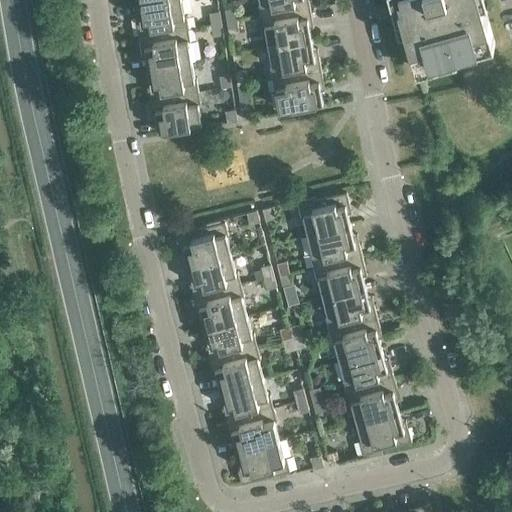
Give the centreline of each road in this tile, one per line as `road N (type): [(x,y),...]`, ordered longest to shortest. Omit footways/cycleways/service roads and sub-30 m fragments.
road 1 (residential): [(258,511),(450,461),(458,436),(369,82),(361,0)]
road 2 (residential): [(100,0),(134,206),(211,509),(222,511)]
